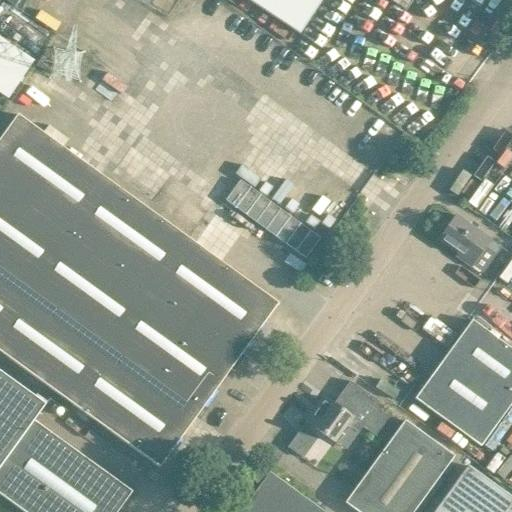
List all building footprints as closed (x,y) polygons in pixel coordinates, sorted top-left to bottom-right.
[(247,0),(300,35),(322,0),(247,0)] [(389,0),(398,5),(404,10),(410,0),(389,0)] [(0,93),(9,99),(35,59),(0,36),(0,93)] [(0,139),(0,352),(159,468),(196,418),(211,397),(265,323),(278,304),(17,115),(0,139)] [(308,260),(328,231),(304,214),(284,244),(308,260)] [(456,257),(470,268),(484,248),(495,256),(500,249),(457,215),(438,238),(459,254),(456,257)] [(448,346),(456,332),(430,317),(422,330),(448,346)] [(415,399),(431,411),(481,447),(511,403),(511,350),(472,321),(415,399)] [(0,495),(23,511),(117,511),(132,493),(33,422),(45,405),(0,372),(0,495)] [(387,445),(345,503),(356,511),(413,511),(454,457),(404,422),(401,426),(376,408),(380,403),(350,382),(333,405),(324,398),(306,423),(334,443),(346,426),(357,434),(362,427),(387,445)] [(509,511),(511,509),(511,499),(467,466),(433,511),(509,511)] [(240,511),(321,511),(269,473),(240,511)]
